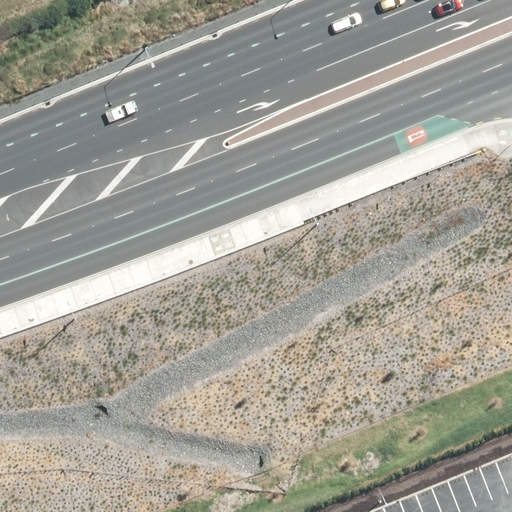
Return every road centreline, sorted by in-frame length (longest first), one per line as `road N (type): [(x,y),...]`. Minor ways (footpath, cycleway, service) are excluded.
road 1 (trunk): [(511,56),(0,255)]
road 2 (trunk): [(0,156),(390,0)]
